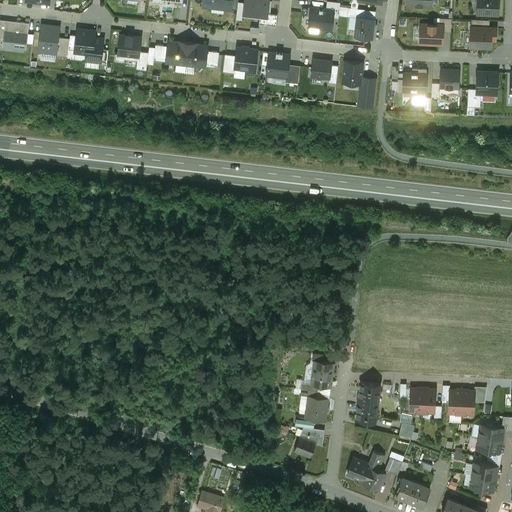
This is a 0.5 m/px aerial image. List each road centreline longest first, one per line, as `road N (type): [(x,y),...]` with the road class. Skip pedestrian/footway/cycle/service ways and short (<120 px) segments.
road 1 (trunk): [(511,198),(0,140)]
road 2 (trunk): [(0,152),(511,209)]
road 3 (residential): [(327,489),(344,376),(484,382)]
road 4 (residential): [(96,19),(282,42)]
road 5 (unclassified): [(0,387),(177,442)]
road 6 (residential): [(385,52),(507,59)]
